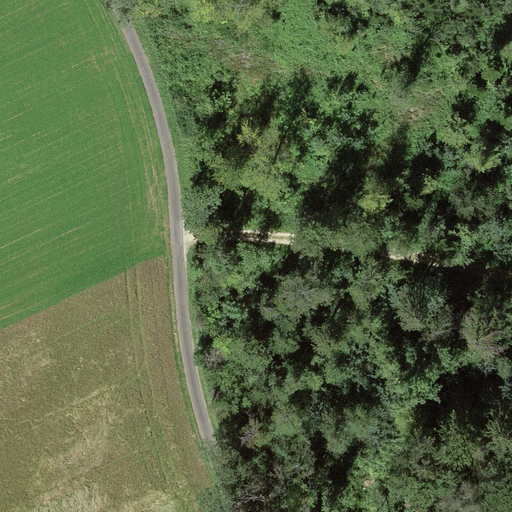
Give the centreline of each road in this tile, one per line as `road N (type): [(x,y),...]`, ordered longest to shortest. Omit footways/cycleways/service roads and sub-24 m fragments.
road 1 (track): [(113,0),(168,148),(193,409),(233,511)]
road 2 (track): [(511,278),(405,252),(175,226)]
